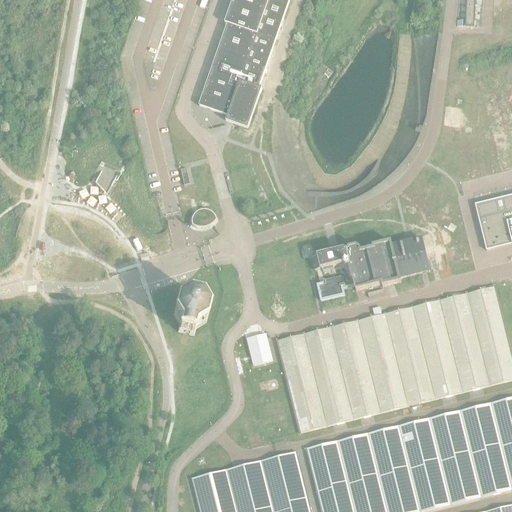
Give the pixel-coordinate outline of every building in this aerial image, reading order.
[(259,89),(290,0),(233,0),(225,25),(227,25),(199,107),(228,117),(226,122),(232,125),(248,130),(258,100),(260,95),(262,90),(259,89)] [(474,23),(475,0),(466,0),(465,22),(457,21),(457,28),(477,29),(477,23),(474,23)] [(96,181),(95,183),(108,195),(119,174),(104,166),(101,172),(97,179),(96,181)] [(190,185),(186,169),(180,170),(184,186),(190,185)] [(511,196),(493,201),(493,202),(491,203),(478,206),(477,205),(475,206),(487,252),(489,251),(488,249),(491,248),(511,243),(511,196)] [(218,220),(218,219),(217,217),(217,216),(215,215),(213,212),(212,211),(208,209),(207,209),(205,208),(203,208),(201,209),(199,209),(198,209),(196,210),(194,212),(193,213),(192,214),(191,215),(191,216),(190,217),(190,218),(189,220),(189,221),(189,222),(189,224),(189,225),(189,228),(191,229),(192,230),(193,230),(196,232),(198,232),(199,232),(201,232),(203,232),(205,232),(208,231),(210,230),(211,229),(213,228),(215,226),(216,225),(217,223),(218,221),(218,220)] [(356,292),(382,286),(382,288),(401,283),(400,280),(430,273),(422,240),(395,246),(394,244),(392,244),(391,243),(373,248),(373,250),(361,253),(360,251),(361,251),(360,250),(357,248),(356,248),(350,249),(349,250),(347,253),(345,252),(344,251),(343,251),(338,253),(338,252),(331,254),(330,254),(325,255),(324,253),(319,254),(318,254),(319,257),(317,257),(318,258),(314,259),(314,258),(312,259),(312,260),(313,259),(313,261),(315,270),(316,272),(315,272),(316,272),(317,272),(320,285),(317,286),(320,302),(321,302),(345,297),(344,291),(355,288),(356,292)] [(457,298),(314,333),(277,343),(300,435),(412,407),(412,409),(421,407),(421,405),(511,381),(511,356),(495,288),(457,298)] [(206,324),(210,310),(202,298),(189,294),(176,302),(173,315),(179,326),(179,327),(177,333),(194,337),(195,331),(195,330),(206,324)] [(266,335),(247,340),(254,367),(273,363),(266,335)] [(511,399),(306,450),(321,511),(427,511),(511,491),(511,399)] [(311,511),(296,453),(248,466),(192,480),(199,511),(311,511)]
